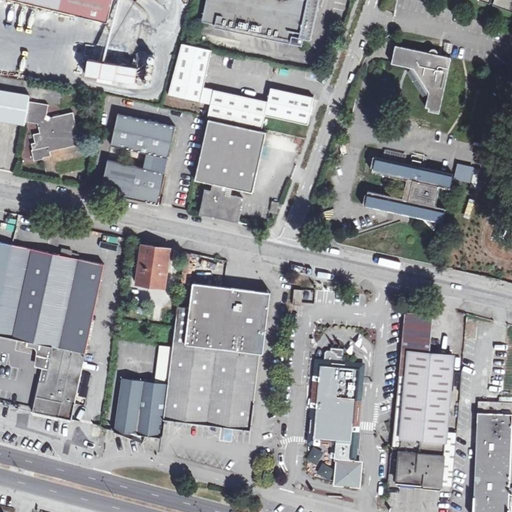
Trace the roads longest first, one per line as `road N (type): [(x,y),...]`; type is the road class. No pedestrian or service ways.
road 1 (unclassified): [(279,256),(0,194)]
road 2 (unclassified): [(279,256),(370,0)]
road 3 (unclassified): [(511,308),(279,256)]
road 4 (secondary): [(214,511),(0,453)]
road 5 (secondary): [(0,478),(130,511)]
